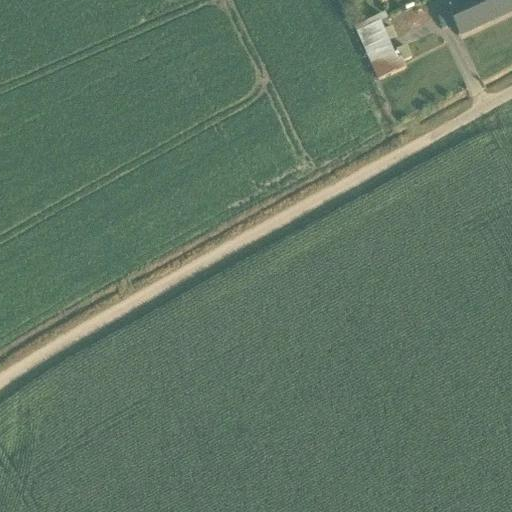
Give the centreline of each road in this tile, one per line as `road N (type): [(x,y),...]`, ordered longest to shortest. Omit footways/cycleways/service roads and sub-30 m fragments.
road 1 (track): [(0,387),(397,149)]
road 2 (unclassified): [(397,149),(511,91)]
